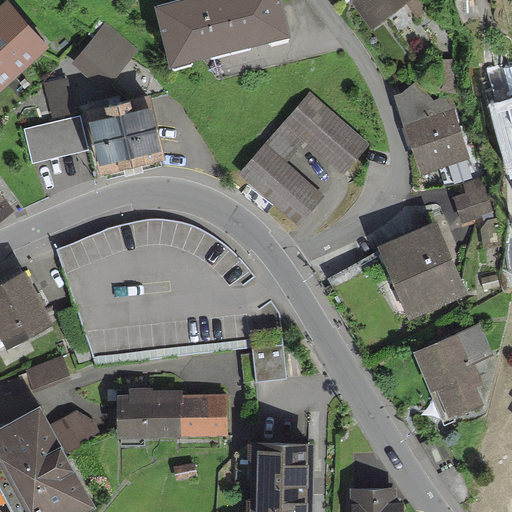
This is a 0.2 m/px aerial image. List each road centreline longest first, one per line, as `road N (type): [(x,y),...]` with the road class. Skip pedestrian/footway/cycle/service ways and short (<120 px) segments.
road 1 (residential): [(281,265),(385,210),(400,174),(386,106),(319,0)]
road 2 (residential): [(0,244),(104,200),(150,191),(215,205),(281,265)]
road 3 (residential): [(281,265),(437,511)]
